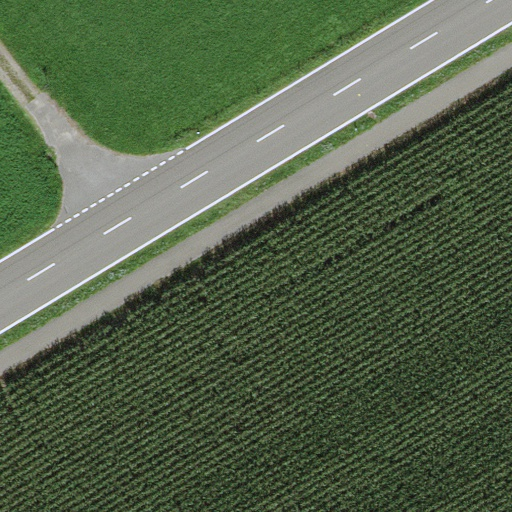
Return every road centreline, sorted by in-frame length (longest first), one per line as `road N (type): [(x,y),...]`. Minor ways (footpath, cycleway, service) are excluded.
road 1 (secondary): [(0,299),(496,0)]
road 2 (track): [(0,58),(128,221)]
